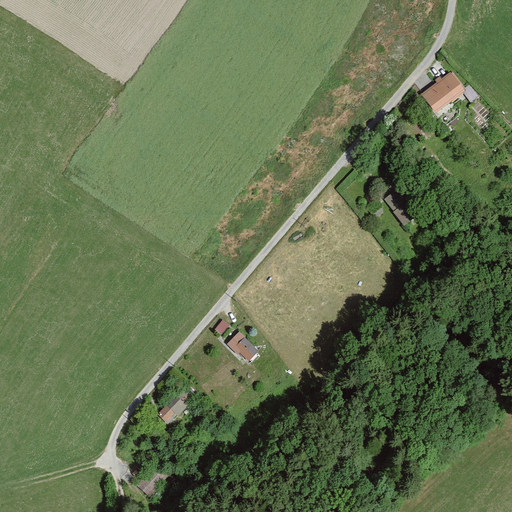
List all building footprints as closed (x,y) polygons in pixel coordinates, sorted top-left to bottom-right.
[(450,76),(423,95),(434,110),(461,91),(450,76)] [(401,190),(387,200),(403,222),(417,212),(401,190)] [(256,354),(238,335),(229,343),(239,354),(241,351),(249,360),(256,354)] [(181,394),(159,415),(166,422),(176,413),(179,415),(191,404),(181,394)] [(164,476),(155,468),(140,486),(149,494),(164,476)]
